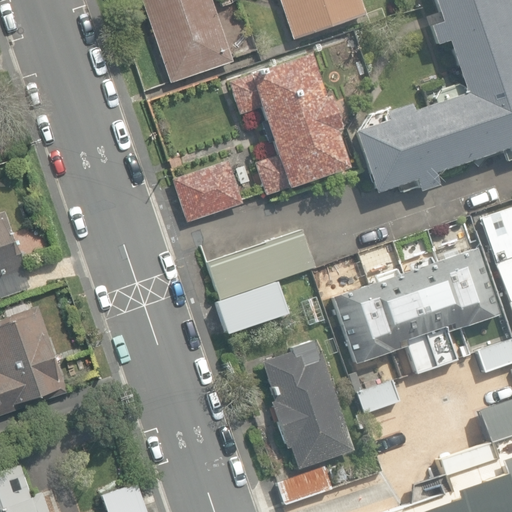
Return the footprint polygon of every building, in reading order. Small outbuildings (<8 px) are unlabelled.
[(140,0),(168,81),(230,60),(209,0),(140,0)] [(275,0),(289,41),(363,16),(357,0),(275,0)] [(346,125),(369,195),(410,182),(413,193),(435,186),(430,173),(499,150),(502,161),(511,157),(511,41),(505,19),(511,17),(504,0),(427,0),(436,25),(426,29),(431,46),(441,42),(455,85),(437,90),(434,106),(408,114),(405,106),(366,119),(346,125)] [(252,161),(263,193),(344,166),(331,128),(336,127),(325,93),(320,95),(306,52),(225,79),(236,112),(257,105),(262,120),(259,121),(265,140),(268,139),(273,154),(252,161)] [(169,177),(184,221),(240,202),(225,159),(169,177)] [(505,299),(511,320),(511,204),(477,216),(505,299)] [(0,209),(0,274),(23,267),(3,209),(0,209)] [(203,263),(226,332),(281,314),(271,282),(313,268),(301,231),(203,263)] [(403,346),(413,374),(452,360),(443,333),(494,315),(471,248),(394,274),(392,269),(370,277),(371,282),(328,297),(351,364),(403,346)] [(298,302),(307,326),(322,321),(313,297),(298,302)] [(0,412),(66,390),(37,304),(0,316),(0,412)] [(287,445),(295,467),(350,448),(318,352),(314,353),(309,338),(287,345),(288,349),(258,359),(272,398),(267,400),(283,447),(287,445)] [(511,345),(509,338),(474,351),(481,373),(511,362),(511,345)] [(359,414),(395,402),(387,380),(352,393),(359,414)] [(511,511),(511,396),(474,410),(484,442),(435,458),(440,472),(409,483),(405,505),(382,511),(511,511)] [(273,480),(281,502),(329,486),(321,464),(273,480)] [(18,465),(0,470),(0,511),(45,511),(39,492),(28,496),(18,465)] [(328,470),(332,484),(346,481),(340,465),(328,470)] [(99,493),(105,511),(144,511),(134,481),(99,493)]
